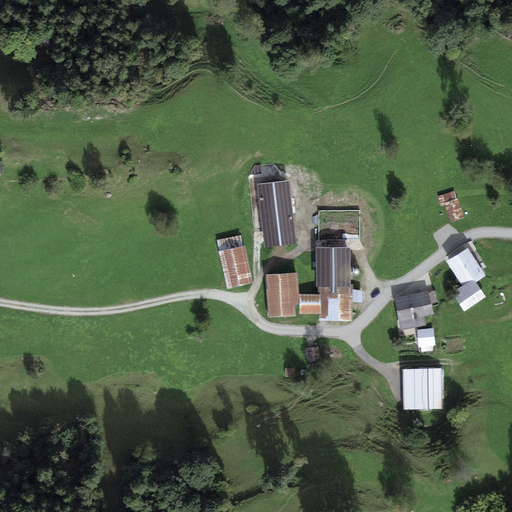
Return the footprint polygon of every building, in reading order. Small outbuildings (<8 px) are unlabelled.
[(295,184),(261,188),(268,251),(301,248),(295,184)] [(459,195),(439,201),(441,210),(447,210),(452,227),(467,222),(459,195)] [(220,243),(229,293),(256,288),(247,238),(220,243)] [(354,251),(322,251),(322,297),(304,297),(304,316),(323,316),(323,322),(354,322),(354,251)] [(471,252),(450,265),(465,289),(477,282),(480,285),(489,280),(471,252)] [(301,276),(271,277),(272,320),(298,319),(298,309),(302,309),(301,276)] [(477,282),(461,293),(464,297),(458,300),(468,315),(489,301),(477,282)] [(430,296),(397,300),(401,332),(427,328),(425,319),(433,318),(430,296)] [(436,333),(421,334),(423,350),(438,348),(436,333)] [(442,373),(405,372),(404,412),(441,413),(442,373)]
